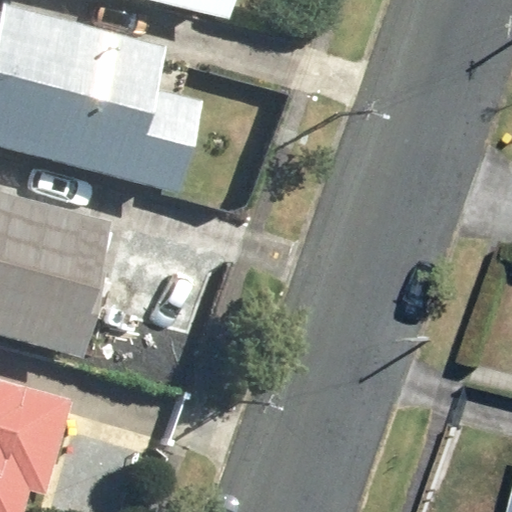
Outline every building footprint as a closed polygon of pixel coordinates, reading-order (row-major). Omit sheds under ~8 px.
[(0,0),(0,140),(180,188),(206,92),(161,80),(172,40),(19,0),(0,0)] [(176,0),(232,13),(235,0),(176,0)] [(95,296),(117,218),(0,186),(0,334),(84,358),(101,298),(95,296)] [(511,370),(482,363),(475,391),(511,399),(511,370)] [(0,511),(23,511),(30,487),(45,491),(73,393),(27,380),(28,377),(0,369),(0,511)]
